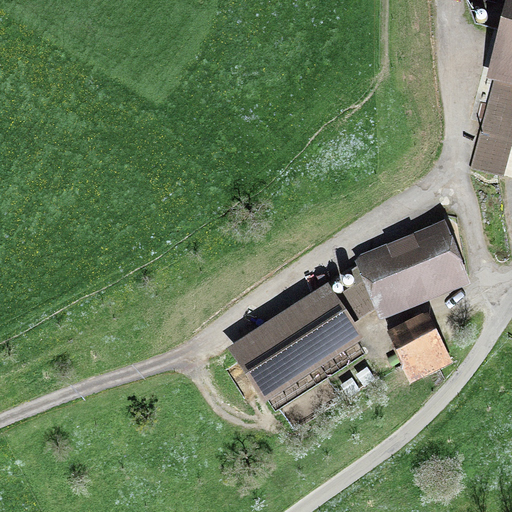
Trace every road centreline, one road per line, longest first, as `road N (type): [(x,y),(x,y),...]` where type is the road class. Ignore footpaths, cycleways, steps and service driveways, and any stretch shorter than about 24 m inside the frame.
road 1 (track): [(0,428),(176,356),(422,195),(462,201),(493,330)]
road 2 (unclassified): [(296,511),(432,408),(511,304)]
